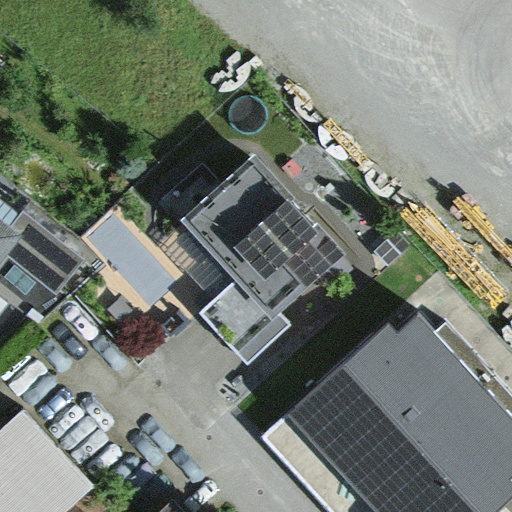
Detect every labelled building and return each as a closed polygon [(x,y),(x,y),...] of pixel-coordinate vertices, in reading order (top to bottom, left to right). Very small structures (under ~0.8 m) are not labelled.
[(343,230),(256,136),(182,204),(238,265),(198,302),(248,356),(296,313),(280,296),(312,267),(328,284),(356,259),(335,237),(343,230)] [(16,212),(0,199),(0,244),(1,243),(22,217),(16,212)] [(22,217),(1,243),(59,287),(85,253),(22,205),(16,212),(22,217)] [(398,310),(390,301),(255,430),(334,511),(480,511),(511,482),(511,384),(420,289),(398,310)] [(50,511),(90,477),(24,402),(0,423),(0,511),(50,511)] [(192,511),(178,496),(160,511),(192,511)]
